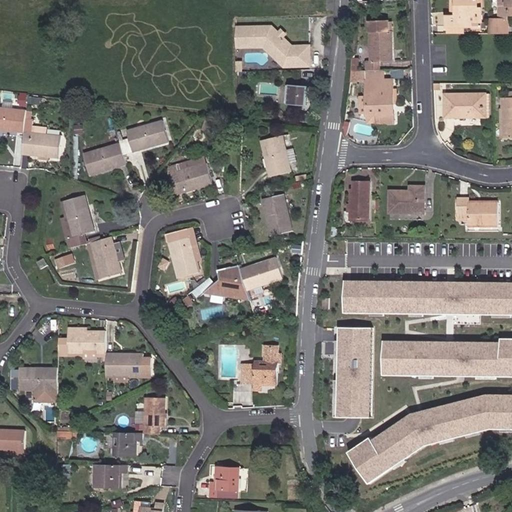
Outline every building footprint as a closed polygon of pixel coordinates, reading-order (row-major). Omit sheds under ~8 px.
[(483,22),(483,8),(480,8),(479,0),(456,0),(457,16),(452,16),(447,16),(447,27),(449,27),(464,27),(473,27),(473,22),(483,22)] [(511,15),(511,0),(506,0),(506,4),(499,4),(499,19),(490,19),(490,34),(509,34),(509,15),(511,15)] [(393,61),(392,32),(390,32),(389,20),(370,21),(372,61),(366,62),(366,71),(367,71),(382,70),(381,61),(393,61)] [(311,63),(311,46),(293,46),(284,37),(279,33),(273,26),(236,27),(237,48),(265,47),(272,54),(274,52),(286,63),(311,63)] [(286,63),(274,52),(272,54),(285,67),(311,66),(311,63),(286,63)] [(391,104),(390,89),(394,89),(393,80),(385,80),(385,70),(382,70),(367,71),(368,96),(369,113),(369,123),(395,122),(394,104),(391,104)] [(367,79),(366,71),(357,71),(353,71),(352,80),(367,79)] [(307,106),(309,86),(289,84),(287,104),(307,106)] [(398,104),(398,89),(394,89),(390,89),(391,104),(394,104),(398,104)] [(483,115),(483,94),(445,94),(446,118),(467,117),(467,115),(483,115)] [(489,117),(489,94),(483,94),(483,115),(467,115),(467,117),(489,117)] [(369,113),(368,96),(360,97),(361,114),(369,113)] [(26,119),(27,111),(14,110),(14,102),(4,101),(3,108),(0,108),(0,128),(18,130),(18,132),(25,132),(26,119)] [(308,122),(309,114),(298,113),(298,121),(308,122)] [(61,158),(64,136),(48,134),(49,127),(34,126),(35,120),(31,119),(26,119),(25,132),(22,154),(30,155),(30,153),(41,155),(41,156),(41,160),(49,160),(49,157),(61,158)] [(170,142),(164,120),(128,131),(130,139),(121,142),(121,143),(125,155),(141,150),(141,148),(159,143),(159,145),(170,142)] [(205,131),(208,122),(201,120),(195,128),(205,131)] [(84,133),(83,126),(76,126),(76,134),(84,133)] [(292,172),(283,135),(262,141),(265,152),(266,152),(271,170),(269,170),(271,177),(292,172)] [(125,155),(121,143),(84,154),(90,175),(128,165),(125,155)] [(180,171),(208,163),(206,157),(178,165),(180,171)] [(214,184),(208,163),(180,171),(178,165),(170,167),(177,195),(185,192),(184,191),(202,186),(203,187),(214,184)] [(370,220),(371,182),(354,182),(354,189),(351,189),(351,204),(352,204),(351,219),(370,220)] [(425,213),(425,186),(411,186),(411,191),(391,191),(391,212),(425,213)] [(294,231),(285,194),(263,199),(265,207),(266,206),(271,224),(269,225),(272,236),(294,231)] [(96,232),(94,224),(92,225),(87,207),(89,206),(86,195),(62,202),(66,217),(62,218),(70,249),(88,244),(86,234),(96,232)] [(500,225),(500,202),(469,202),(469,199),(460,199),(460,220),(470,219),(470,226),(500,225)] [(202,260),(194,228),(184,230),(186,237),(192,236),(194,243),(192,244),(197,262),(198,261),(202,260)] [(197,262),(192,244),(194,243),(192,236),(186,237),(184,230),(171,234),(173,241),(169,242),(179,278),(202,273),(198,261),(197,262)] [(124,273),(121,262),(119,262),(114,244),(115,244),(113,236),(88,244),(99,280),(124,273)] [(75,263),(72,254),(57,259),(60,269),(75,263)] [(42,270),(49,265),(45,258),(38,263),(42,270)] [(284,279),(277,258),(266,261),(267,263),(249,268),(249,267),(242,269),(249,290),(284,279)] [(242,269),(240,265),(219,270),(221,279),(216,283),(204,293),(252,301),(249,290),(242,269)] [(204,293),(216,283),(211,277),(193,292),(198,298),(204,293)] [(511,281),(344,280),(344,312),(511,313),(511,281)] [(195,303),(189,295),(182,301),(188,309),(195,303)] [(372,326),(337,326),(337,416),(371,417),(372,326)] [(107,353),(107,331),(100,331),(99,333),(81,333),(81,331),(69,331),(69,340),(64,340),(64,354),(84,354),(84,357),(84,359),(99,359),(99,357),(99,354),(107,354),(107,353)] [(511,377),(511,338),(500,338),(500,340),(382,339),(382,376),(511,377)] [(64,354),(64,340),(61,340),(61,357),(84,357),(84,354),(64,354)] [(279,385),(279,362),(279,355),(279,346),(266,346),(266,361),(256,361),(256,369),(244,369),(243,383),(256,383),(256,390),(263,390),(263,385),(279,385)] [(153,377),(153,357),(145,358),(145,354),(133,354),(133,355),(115,355),(115,353),(107,353),(107,354),(107,357),(107,376),(114,376),(129,377),(153,377)] [(59,402),(59,368),(50,368),(50,369),(32,369),(32,368),(20,368),(20,390),(35,390),(35,402),(59,402)] [(511,428),(511,393),(486,393),(410,413),(371,440),(369,437),(347,451),(369,482),(424,446),(489,428),(511,428)] [(166,427),(166,398),(147,397),(146,434),(161,434),(161,427),(166,427)] [(26,450),(27,431),(0,429),(0,449),(7,450),(26,450)] [(138,456),(138,441),(143,441),(144,434),(116,433),(115,434),(115,444),(115,456),(138,456)] [(70,475),(70,464),(58,464),(58,475),(70,475)] [(123,488),(123,473),(129,473),(129,466),(96,465),(95,488),(123,488)] [(239,491),(241,467),(217,466),(216,482),(212,482),(211,497),(235,498),(236,491),(239,491)] [(164,511),(165,504),(159,503),(158,508),(142,507),(141,511),(134,511),(133,511),(132,511),(164,511)]
